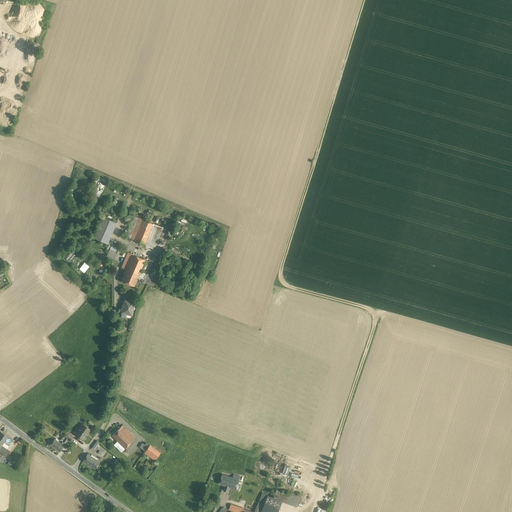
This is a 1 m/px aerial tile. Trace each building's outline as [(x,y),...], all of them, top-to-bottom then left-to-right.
[(117,223),(103,217),(94,238),(108,244),(117,223)] [(142,219),(133,240),(145,245),(154,224),(142,219)] [(154,224),(145,245),(153,249),(162,228),(154,224)] [(118,248),(112,245),(107,256),(114,259),(118,248)] [(128,252),(123,263),(124,264),(122,267),(126,269),(126,268),(132,254),(128,252)] [(145,260),(132,254),(126,268),(139,274),(139,272),(140,270),(145,260)] [(139,274),(126,268),(126,269),(121,280),(133,286),(137,278),(139,274)] [(140,270),(139,272),(150,277),(147,283),(155,287),(160,275),(152,272),(151,274),(147,273),(147,274),(140,270)] [(139,272),(139,274),(137,278),(139,279),(139,280),(147,283),(150,277),(139,272)] [(134,302),(124,300),(121,312),(122,312),(121,316),(126,317),(127,313),(131,315),(134,302)] [(90,429),(82,423),(77,430),(79,431),(76,435),(83,439),(90,429)] [(119,428),(112,436),(117,441),(118,442),(128,431),(123,425),(120,428),(119,428)] [(128,431),(118,442),(117,441),(116,442),(118,444),(119,443),(124,448),(135,438),(128,431)] [(74,436),(69,432),(66,437),(70,440),(74,436)] [(64,446),(54,439),(50,445),(60,451),(64,446)] [(160,453),(147,443),(145,444),(142,449),(145,451),(144,452),(155,460),(160,453)] [(100,462),(88,454),(83,461),(95,469),(100,462)] [(283,479),(298,486),(300,481),(285,474),(283,479)] [(233,478),(223,475),(219,484),(225,486),(224,491),(228,492),(230,488),(236,490),(239,480),(233,478)] [(301,497),(277,489),(273,499),(297,507),(301,497)] [(261,511),(268,497),(263,495),(254,511),(234,511),(232,511),(231,511),(261,511)] [(277,511),(282,503),(268,497),(261,511),(277,511)]
